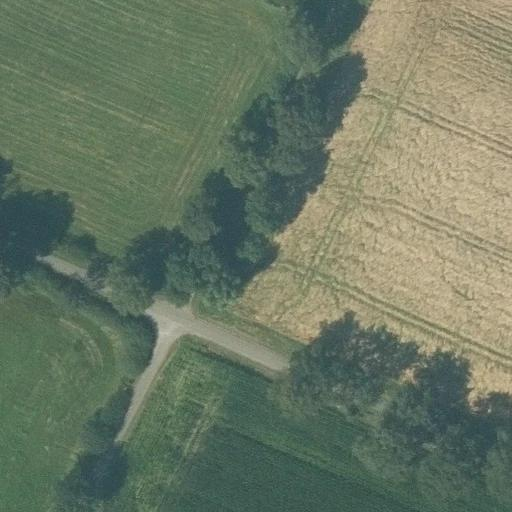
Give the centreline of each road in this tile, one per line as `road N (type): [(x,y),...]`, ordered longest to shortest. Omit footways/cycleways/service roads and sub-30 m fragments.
road 1 (unclassified): [(511,464),(177,317)]
road 2 (track): [(339,0),(177,317)]
road 3 (unclassified): [(177,317),(79,511)]
road 4 (unclassified): [(177,317),(0,240)]
